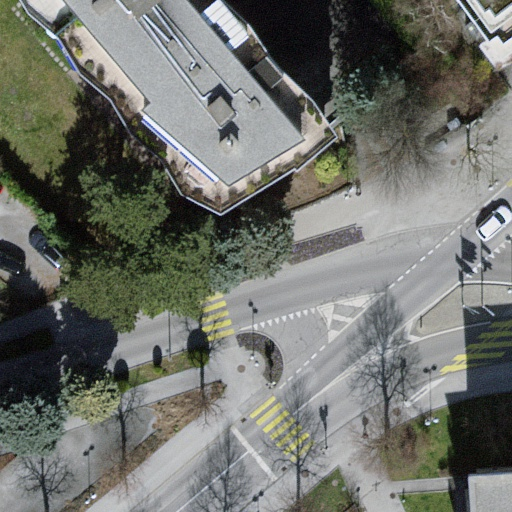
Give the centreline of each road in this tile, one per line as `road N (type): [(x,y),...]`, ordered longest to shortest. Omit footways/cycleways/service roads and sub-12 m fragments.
road 1 (residential): [(469,253),(381,265),(0,384)]
road 2 (secondary): [(315,393),(469,253)]
road 3 (residential): [(315,393),(450,347),(511,339)]
road 4 (secondary): [(177,511),(315,393)]
road 5 (residential): [(315,393),(349,439),(380,511)]
